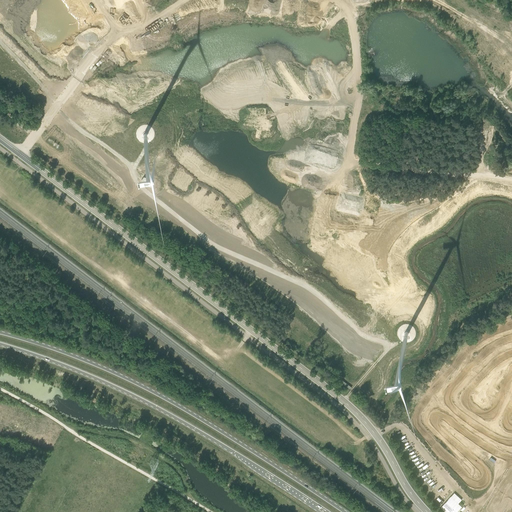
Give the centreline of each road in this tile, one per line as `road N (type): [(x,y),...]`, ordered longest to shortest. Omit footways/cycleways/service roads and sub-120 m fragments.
road 1 (tertiary): [(0,139),(343,401),(426,511)]
road 2 (secondary): [(343,511),(141,386),(0,333)]
road 3 (secondary): [(0,343),(137,397),(326,511)]
road 4 (track): [(210,511),(0,389)]
road 5 (track): [(326,197),(346,162),(511,177)]
road 6 (track): [(362,420),(340,438),(231,354),(251,331)]
road 7 (track): [(346,162),(357,0)]
road 8 (track): [(67,428),(121,436),(167,462),(193,502)]
road 9 (track): [(374,435),(402,429),(477,511)]
